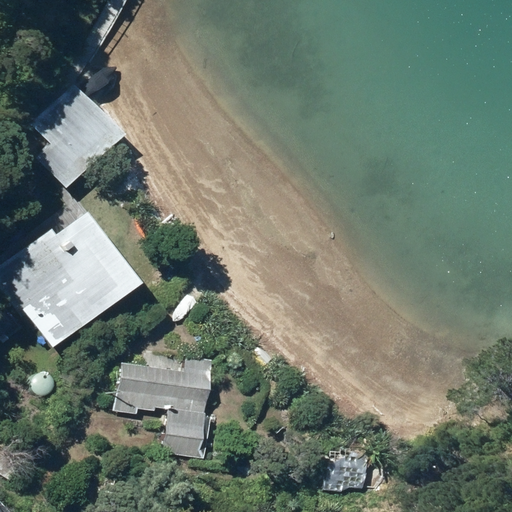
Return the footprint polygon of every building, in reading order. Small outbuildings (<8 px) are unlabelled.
[(38,145),(25,158),(55,189),(112,133),(64,83),(20,126),(38,145)] [(47,228),(0,263),(0,289),(16,312),(20,309),(50,349),(139,282),(85,210),(52,235),(47,228)] [(0,342),(18,328),(1,307),(0,307),(0,342)] [(165,408),(160,452),(204,457),(209,414),(204,413),(211,359),(184,356),(182,370),(119,362),(113,410),(136,412),(136,408),(154,410),(154,406),(165,408)] [(324,490),(341,492),(342,486),(363,488),(367,456),(329,444),(324,490)] [(0,511),(8,511),(0,503),(0,511)]
